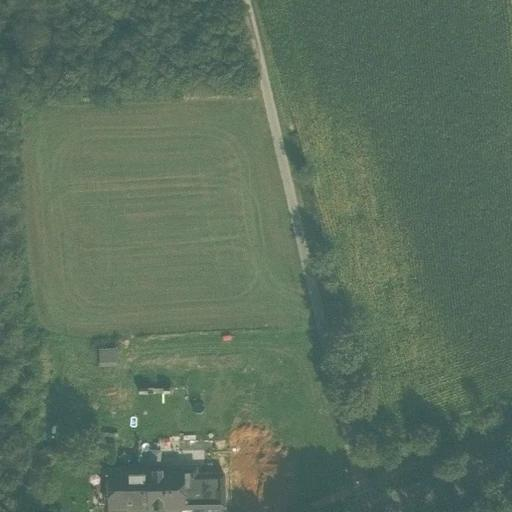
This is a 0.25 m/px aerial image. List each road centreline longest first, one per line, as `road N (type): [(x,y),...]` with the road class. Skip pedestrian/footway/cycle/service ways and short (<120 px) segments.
road 1 (unclassified): [(370,511),(243,0)]
road 2 (tertiary): [(511,468),(382,511)]
